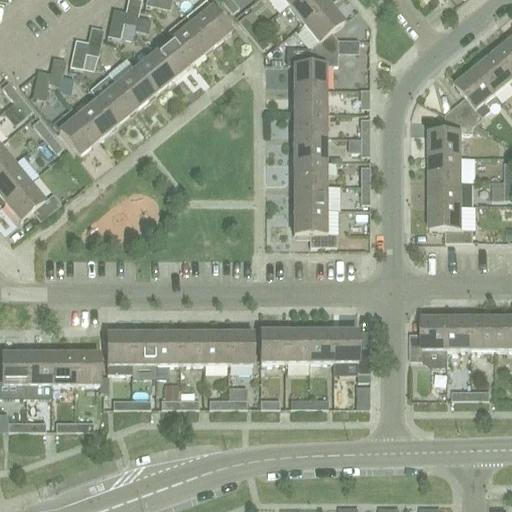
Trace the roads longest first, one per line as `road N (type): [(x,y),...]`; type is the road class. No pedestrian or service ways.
road 1 (residential): [(392,290),(34,296),(0,286)]
road 2 (tertiary): [(103,511),(243,458),(391,454)]
road 3 (residential): [(392,290),(394,112),(410,80),(440,53)]
road 4 (residential): [(391,454),(392,290)]
road 5 (residential): [(0,44),(19,69),(104,0)]
road 6 (residential): [(392,290),(511,287)]
